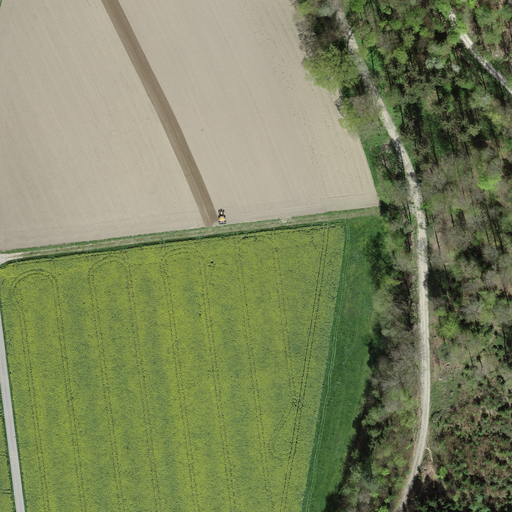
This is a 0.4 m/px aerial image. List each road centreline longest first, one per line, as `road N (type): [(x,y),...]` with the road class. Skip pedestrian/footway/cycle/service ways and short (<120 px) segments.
road 1 (track): [(398,511),(426,407),(422,217),(413,176),(333,0)]
road 2 (track): [(0,256),(380,213),(419,197)]
road 3 (unclassified): [(0,349),(20,511)]
